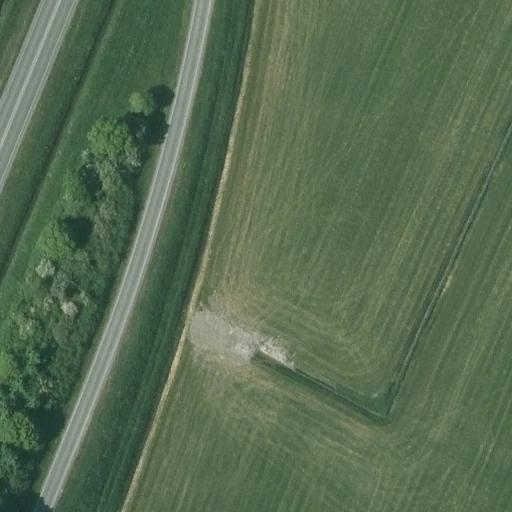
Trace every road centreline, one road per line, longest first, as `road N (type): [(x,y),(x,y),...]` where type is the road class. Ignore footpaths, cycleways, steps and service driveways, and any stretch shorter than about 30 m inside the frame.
road 1 (trunk): [(41,511),(134,270),(202,0)]
road 2 (trunk): [(0,146),(59,0)]
